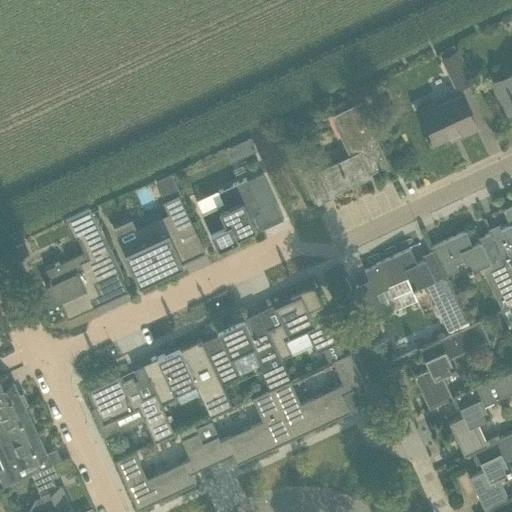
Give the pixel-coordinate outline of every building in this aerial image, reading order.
[(458,51),(453,43),(439,50),(443,58),(442,58),(456,87),(472,79),(458,51)] [(511,74),(503,79),(509,90),(507,91),(511,102),(511,74)] [(418,115),(432,142),(457,130),(459,135),(476,127),(460,94),(418,115)] [(386,164),(367,123),(374,120),(365,100),(347,109),(342,100),(331,105),(335,114),(331,116),(350,156),(320,170),(318,164),(303,171),(317,202),(332,195),(331,192),(366,175),(365,173),(386,164)] [(227,159),(251,148),(246,136),(222,146),(227,159)] [(201,209),(218,245),(238,236),(237,234),(261,223),(255,210),(261,208),(259,203),(274,196),(262,169),(218,189),(223,199),(201,209)] [(132,228),(135,234),(120,241),(138,280),(137,281),(139,283),(144,281),(143,280),(181,262),(173,244),(197,233),(178,193),(162,201),(167,212),(132,228)] [(486,227),(488,231),(511,280),(511,202),(501,208),(508,222),(500,226),(498,221),(486,227)] [(117,269),(88,207),(64,219),(65,220),(66,220),(71,232),(71,234),(77,231),(86,252),(76,257),(80,264),(51,277),(50,276),(49,277),(51,282),(45,284),(44,284),(53,304),(54,304),(54,303),(59,301),(67,317),(94,305),(89,296),(99,292),(93,280),(117,269)] [(500,305),(511,299),(511,280),(488,231),(477,237),(478,240),(471,244),(464,229),(430,245),(432,249),(444,274),(446,274),(457,268),(455,263),(462,259),(469,272),(481,266),(500,305)] [(14,248),(18,257),(28,253),(24,243),(22,244),(16,247),(14,248)] [(387,286),(405,277),(412,289),(425,283),(448,329),(467,320),(446,274),(444,274),(432,249),(421,254),(423,258),(415,262),(408,247),(375,263),(375,264),(364,269),(369,278),(353,285),(368,317),(383,310),(375,292),(387,286)] [(280,321),(266,328),(280,358),(291,353),(312,343),(316,351),(339,340),(313,284),(290,295),(291,299),(274,307),(280,321)] [(456,293),(460,303),(467,300),(462,290),(456,293)] [(507,321),(511,318),(511,314),(509,308),(502,311),(507,321)] [(202,340),(221,383),(240,375),(230,354),(251,345),(260,365),(258,366),(267,385),(288,375),(280,358),(266,328),(264,322),(249,329),(243,316),(219,328),(220,331),(202,340)] [(429,407),(450,397),(452,396),(443,376),(456,370),(450,357),(490,339),(480,319),(434,341),(416,349),(422,362),(425,360),(428,368),(414,374),(429,407)] [(163,369),(148,376),(155,391),(161,403),(177,396),(179,401),(199,392),(210,415),(232,405),(221,383),(202,340),(200,336),(157,356),(163,369)] [(500,353),(508,349),(503,337),(495,341),(500,353)] [(324,353),(328,361),(343,354),(340,346),(324,353)] [(366,389),(349,351),(333,359),(343,382),(299,402),(289,379),(270,388),(271,391),(272,391),(290,432),(293,436),(294,436),(292,432),(309,424),(310,427),(346,411),(346,410),(347,412),(350,410),(342,392),(362,383),(365,390),(366,389)] [(472,451),(500,438),(497,433),(484,439),(477,424),(491,418),(484,403),(511,390),(511,368),(452,396),(450,397),(456,409),(459,408),(462,416),(449,422),(464,455),(472,451)] [(0,416),(23,406),(12,382),(8,383),(4,374),(0,376),(0,416)] [(154,441),(174,431),(160,403),(155,390),(142,396),(132,374),(121,379),(119,374),(86,389),(94,405),(90,407),(104,438),(121,430),(114,416),(137,404),(154,441)] [(292,437),(293,436),(290,432),(272,391),(271,391),(270,388),(252,396),(262,419),(219,439),(216,434),(201,441),(210,461),(210,462),(211,461),(210,459),(230,450),(236,462),(239,461),(238,459),(239,460),(274,444),(273,441),(290,433),(292,437)] [(0,416),(0,444),(34,429),(23,406),(0,416)] [(24,475),(28,472),(38,468),(33,459),(45,454),(34,429),(0,444),(0,460),(3,467),(0,467),(0,478),(3,484),(24,475)] [(114,459),(137,508),(139,507),(137,503),(155,495),(156,498),(191,482),(191,481),(192,483),(195,481),(189,469),(209,460),(210,462),(210,461),(201,441),(196,431),(181,438),(191,460),(147,480),(133,450),(114,459)] [(483,470),(469,476),(484,509),(488,507),(506,499),(497,479),(511,473),(505,459),(511,455),(511,432),(500,438),(472,451),(477,463),(480,461),(483,470)] [(38,468),(28,472),(34,485),(50,477),(56,475),(51,462),(38,468)] [(50,477),(34,485),(39,496),(46,511),(71,511),(69,506),(68,507),(58,485),(54,487),(50,477)] [(46,511),(39,496),(35,498),(27,511),(46,511)] [(511,511),(511,496),(506,499),(488,507),(490,511),(511,511)]
